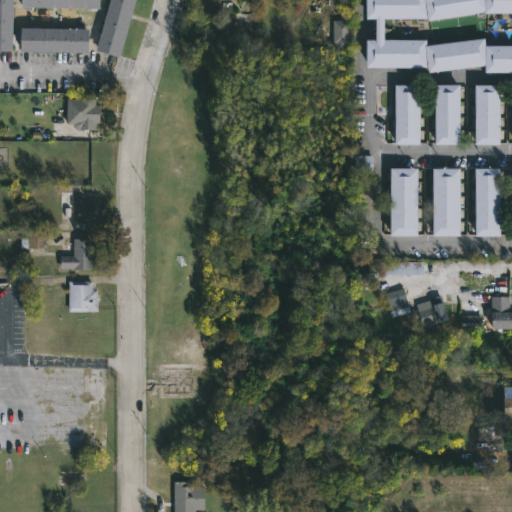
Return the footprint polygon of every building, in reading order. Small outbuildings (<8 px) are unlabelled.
[(0,0),(10,0),(10,50),(0,50),(0,0)] [(97,0),(97,8),(19,6),(19,0),(97,0)] [(133,0),(128,18),(118,55),(94,49),(107,0),(133,0)] [(511,0),(511,12),(484,12),(484,11),(427,19),(427,17),(383,18),(383,39),(425,39),(425,44),(484,37),(484,45),(511,45),(511,71),(484,71),(484,64),(428,71),(427,66),(425,67),(366,67),(366,39),(375,39),(375,18),(366,18),(366,0),(511,0)] [(349,21),(332,21),(332,51),(349,51),(349,21)] [(86,29),(86,52),(18,51),(18,27),(86,29)] [(417,84),(417,144),(392,144),(392,142),(389,142),(389,87),(392,87),(392,84),(417,84)] [(457,86),(457,145),(432,145),(432,141),(430,141),(430,118),(432,118),(432,84),(457,84),(457,86)] [(497,86),(498,144),(473,144),(473,140),(473,86),(473,85),(497,84),(497,86)] [(98,99),(98,105),(101,105),(101,122),(98,122),(98,130),(81,130),(81,124),(75,124),(75,113),(81,113),(81,99),(98,99)] [(370,155),(370,174),(351,173),(352,155),(370,155)] [(414,168),(415,235),(388,235),(388,232),(385,232),(384,170),(388,170),(388,168),(414,168)] [(457,168),(458,236),(431,236),(431,230),(428,230),(427,171),(429,171),(429,169),(457,168)] [(497,168),(497,235),(474,236),(474,234),(470,234),(469,170),(472,170),(472,168),(497,168)] [(99,190),(99,224),(77,224),(77,220),(62,220),(62,208),(60,208),(60,190),(99,190)] [(46,232),(46,235),(55,235),(54,245),(46,244),(46,249),(21,248),(22,237),(29,238),(29,231),(46,232)] [(93,270),(61,269),(61,256),(74,256),(74,238),(93,238),(93,270)] [(425,274),(377,275),(376,262),(425,261),(425,274)] [(93,282),(93,289),(100,289),(100,311),(70,311),(70,280),(93,280),(93,282)] [(410,306),(411,311),(445,302),(451,321),(424,327),(422,318),(411,321),(409,313),(393,317),(386,293),(405,288),(410,306)] [(510,308),(510,311),(511,311),(511,331),(493,331),(493,317),(484,317),(484,304),(492,304),(492,296),(510,296),(510,308)] [(482,333),(462,333),(462,315),(482,315),(482,333)] [(511,436),(503,436),(503,416),(507,416),(507,392),(511,392),(511,436)] [(195,481),(195,488),(208,487),(208,510),(199,511),(175,511),(175,481),(195,481)]
